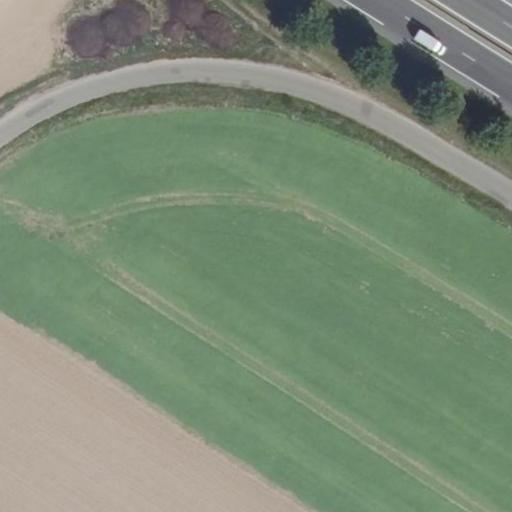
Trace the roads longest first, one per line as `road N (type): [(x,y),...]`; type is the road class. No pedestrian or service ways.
road 1 (unclassified): [(0,135),(77,90),(119,78),(246,73),(343,99),(511,195)]
road 2 (trunk): [(378,0),(511,83)]
